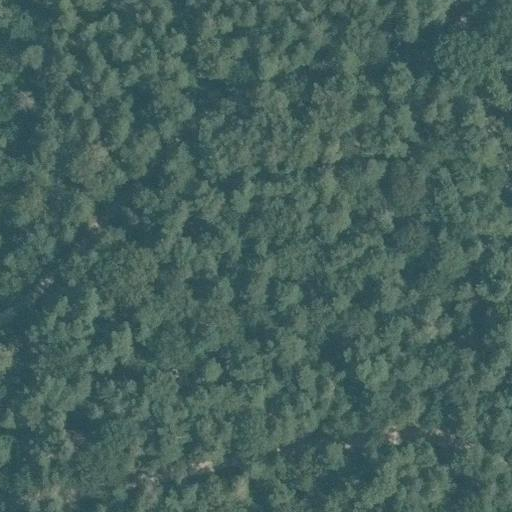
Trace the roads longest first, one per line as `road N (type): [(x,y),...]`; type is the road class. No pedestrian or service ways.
road 1 (track): [(0,298),(212,104),(455,17)]
road 2 (track): [(0,510),(27,510),(118,475),(290,442),(431,438),(511,450)]
road 3 (track): [(511,216),(451,0)]
